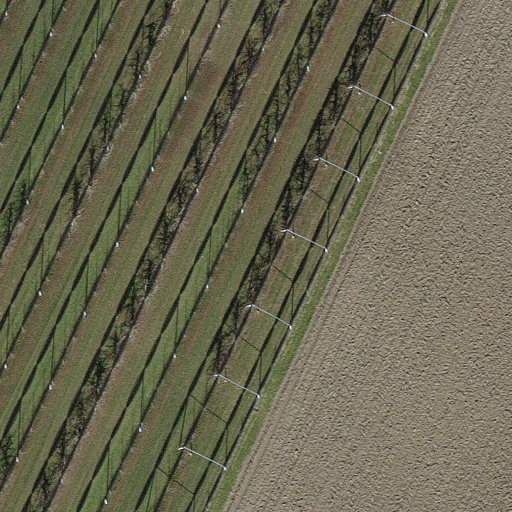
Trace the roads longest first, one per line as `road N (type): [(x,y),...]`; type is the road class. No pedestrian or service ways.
road 1 (motorway): [(0,410),(511,367)]
road 2 (motorway): [(511,59),(0,97)]
